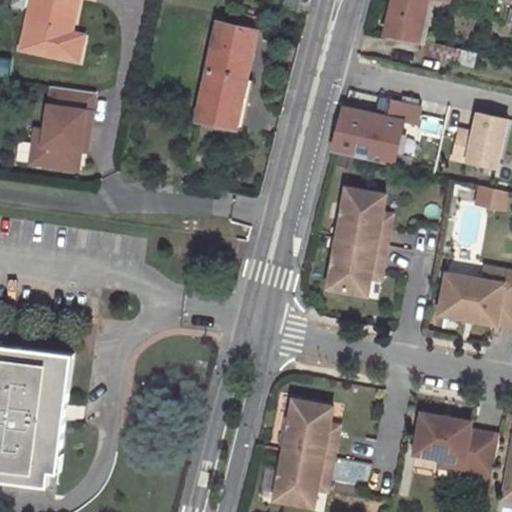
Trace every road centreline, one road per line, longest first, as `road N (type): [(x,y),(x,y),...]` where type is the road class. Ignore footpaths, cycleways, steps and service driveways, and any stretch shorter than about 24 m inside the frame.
road 1 (tertiary): [(268,332),(356,0)]
road 2 (tertiary): [(326,0),(244,327)]
road 3 (unknown): [(20,505),(69,511),(93,498),(144,280)]
road 4 (residential): [(268,332),(511,380)]
road 5 (tertiary): [(244,327),(195,511)]
road 6 (tertiary): [(227,511),(268,332)]
